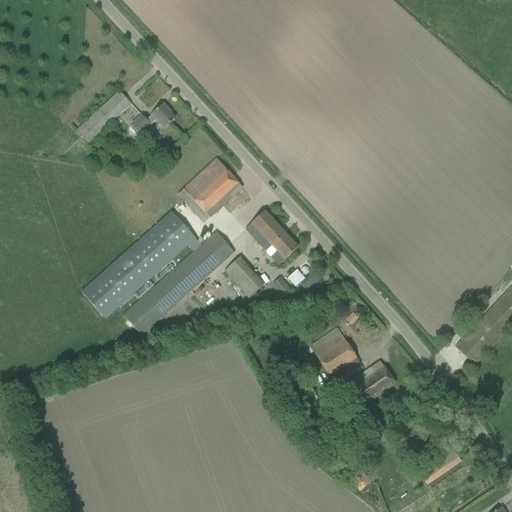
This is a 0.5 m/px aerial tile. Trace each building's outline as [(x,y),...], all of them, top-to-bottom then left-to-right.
[(119,92),(112,99),(77,131),(88,143),(130,104),(119,92)] [(129,117),(128,118),(132,122),(141,115),(132,105),(124,112),(129,117)] [(132,124),(133,125),(128,129),(134,136),(139,132),(141,133),(156,119),(164,129),(175,119),(167,111),(168,110),(163,105),(151,115),(151,116),(146,121),(141,116),(132,124)] [(163,154),(158,148),(150,156),(155,161),(163,154)] [(177,196),(183,202),(203,224),(242,188),(216,159),(209,166),(177,196)] [(140,170),(143,173),(151,165),(148,161),(140,170)] [(105,319),(116,309),(187,245),(194,252),(201,246),(171,212),(81,292),(105,319)] [(245,230),(265,252),(285,234),(264,212),(245,230)] [(216,233),(201,246),(194,252),(124,315),(142,335),(233,252),(216,233)] [(285,234),(265,252),(278,266),(297,248),(285,234)] [(239,258),(231,265),(224,272),(248,299),(263,285),(239,258)] [(296,270),(287,279),(295,287),(299,283),(304,279),(296,270)] [(304,279),(299,283),(306,291),(321,278),(314,271),(304,279)] [(291,292),(280,278),(272,285),(283,299),(291,292)] [(511,287),(461,340),(454,347),(476,367),(477,365),(476,364),(511,326),(511,287)] [(336,329),(328,335),(311,346),(334,381),(360,364),(356,358),(336,329)] [(380,362),(371,367),(347,384),(362,406),(395,384),(380,362)] [(318,400),(304,380),(286,392),(301,412),(318,400)] [(419,474),(426,485),(460,462),(452,451),(419,474)] [(349,480),(359,492),(371,482),(361,470),(349,480)]
